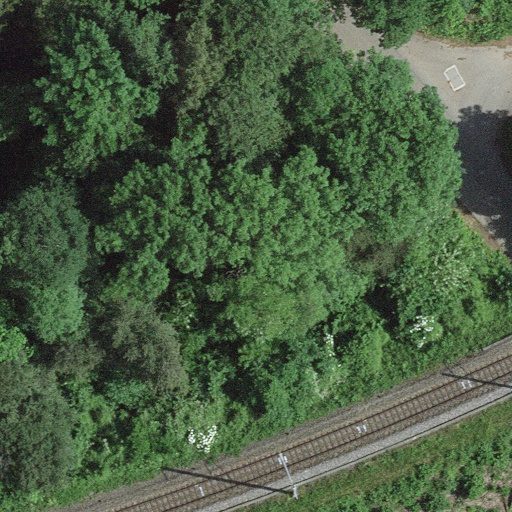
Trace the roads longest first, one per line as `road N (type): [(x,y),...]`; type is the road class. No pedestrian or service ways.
road 1 (track): [(402,93),(321,104),(272,97),(8,0)]
road 2 (tertiary): [(511,220),(330,0)]
